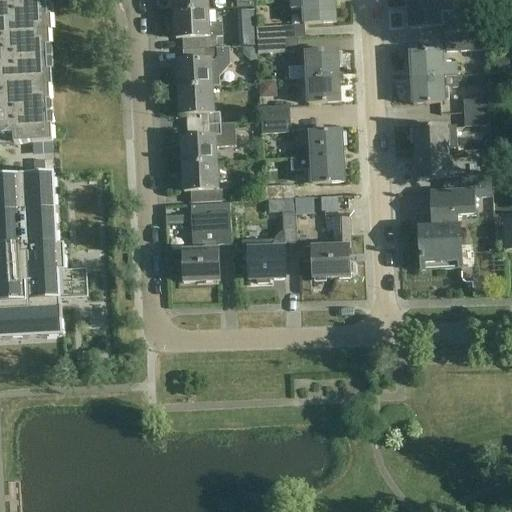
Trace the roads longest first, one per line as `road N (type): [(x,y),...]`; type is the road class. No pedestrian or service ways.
road 1 (residential): [(149,345),(135,0)]
road 2 (residential): [(386,337),(368,0)]
road 3 (residential): [(149,345),(386,337)]
road 4 (residential): [(386,337),(511,333)]
